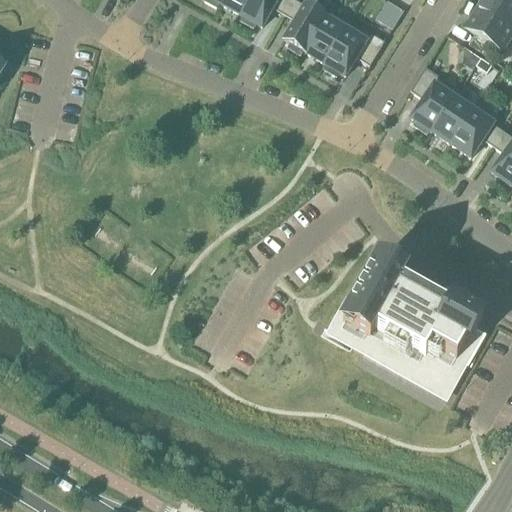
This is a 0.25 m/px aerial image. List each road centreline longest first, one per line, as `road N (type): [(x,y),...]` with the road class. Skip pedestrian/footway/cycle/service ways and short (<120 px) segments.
road 1 (residential): [(122,47),(352,141)]
road 2 (residential): [(352,141),(511,256)]
road 3 (residential): [(439,0),(352,141)]
road 4 (primary): [(103,511),(0,448)]
